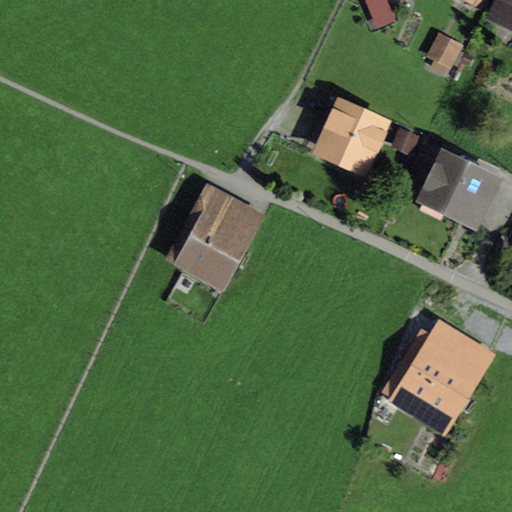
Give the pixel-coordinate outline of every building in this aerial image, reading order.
[(511,31),(511,0),(502,0),(492,22),(511,31)] [(445,41),(436,59),(450,66),(459,48),(445,41)] [(345,108),(325,150),(366,168),(385,126),(345,108)] [(493,196),(497,187),(443,161),(439,170),(425,163),(412,190),(474,221),(488,193),(493,196)] [(206,191),(169,259),(216,285),(253,216),(206,191)] [(425,334),(391,389),(383,384),(380,389),(401,402),(397,409),(412,418),(416,412),(439,426),(478,364),(476,363),(483,353),(439,326),(431,338),(425,334)]
